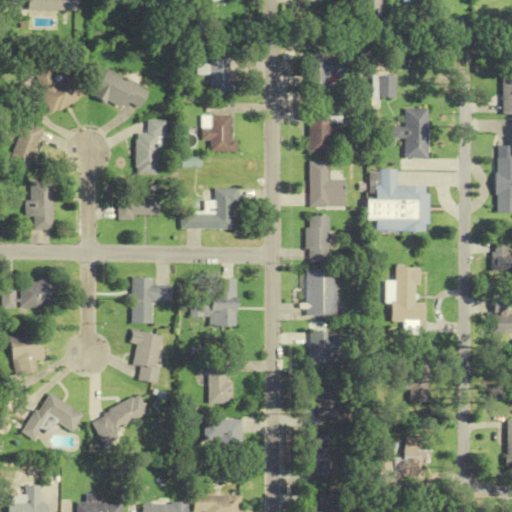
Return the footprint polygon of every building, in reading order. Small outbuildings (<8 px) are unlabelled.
[(364,0),(364,8),(381,8),(381,0),(364,0)] [(307,88),(328,88),(328,76),(344,76),(344,57),(307,57),(307,88)] [(211,58),(211,95),(240,95),(240,82),(232,82),(232,58),(211,58)] [(73,74),(84,95),(79,98),(79,99),(58,111),(58,110),(52,113),(40,93),(44,91),(35,76),(48,68),(57,83),(73,74)] [(109,69),(93,95),(106,103),(108,100),(120,107),(122,105),(127,108),(130,102),(141,108),(150,92),(140,86),(141,84),(127,77),(126,79),(109,69)] [(501,115),(511,114),(511,70),(501,71),(501,115)] [(394,76),(372,76),(372,97),(394,97),(394,76)] [(310,109),(310,153),(331,153),(331,139),(343,139),(343,124),(331,124),(331,109),(310,109)] [(427,109),(403,109),(403,127),(390,127),(389,139),(403,139),(402,158),(426,159),(427,109)] [(212,115),(212,128),(202,128),(202,140),(212,140),(212,152),(238,152),(238,140),(232,140),(232,115),(212,115)] [(138,174),(158,175),(159,136),(166,136),(167,120),(148,120),(148,133),(139,133),(139,140),(137,140),(136,167),(138,167),(138,174)] [(25,121),(44,129),(28,172),(8,164),(25,121)] [(511,158),(511,148),(511,145),(495,145),(493,211),(511,211),(511,158)] [(180,167),(199,167),(200,158),(181,158),(180,167)] [(309,162),(309,207),(345,207),(345,179),(329,179),(329,162),(309,162)] [(425,232),(425,186),(394,185),(394,170),(375,170),(375,200),(365,200),(365,220),(373,220),(373,232),(425,232)] [(54,181),(30,181),(30,200),(25,200),(25,216),(33,216),(33,230),(52,230),(53,218),(54,218),(54,181)] [(181,214),(181,229),(233,229),(233,204),(240,204),(240,188),(215,188),(215,214),(181,214)] [(132,216),(158,216),(158,189),(143,189),(143,197),(116,197),(116,220),(132,220),(132,216)] [(309,262),(329,262),(329,216),(309,216),(309,228),(305,228),(305,248),(309,248),(309,262)] [(490,272),(511,272),(511,252),(506,252),(506,242),(490,242),(490,272)] [(415,268),(389,268),(389,302),(389,322),(422,323),(422,302),(415,302),(415,268)] [(306,316),(337,316),(337,270),(306,269),(306,316)] [(55,276),(55,308),(19,308),(19,282),(37,282),(37,276),(55,276)] [(131,277),(153,278),(153,285),(171,285),(171,302),(152,301),(152,324),(131,323),(131,277)] [(234,279),(212,279),(212,297),(196,297),(196,326),(233,326),(234,279)] [(14,288),(0,288),(0,309),(14,309),(14,288)] [(490,333),(511,333),(511,313),(505,314),(505,300),(490,300),(490,333)] [(137,380),(156,384),(160,367),(156,367),(163,336),(132,330),(129,343),(137,344),(132,365),(140,366),(137,380)] [(8,337),(15,376),(38,372),(36,361),(45,359),(41,340),(39,340),(38,331),(8,337)] [(311,331),(310,362),(333,363),(333,356),(346,356),(346,337),(328,336),(328,331),(311,331)] [(209,359),(208,404),(232,405),(232,382),(226,382),(226,359),(209,359)] [(395,373),(395,389),(407,389),(407,403),(425,403),(425,373),(395,373)] [(304,400),(315,400),(315,417),(337,417),(337,386),(304,386),(304,400)] [(72,433),(84,415),(50,393),(31,422),(49,434),(56,423),(72,433)] [(139,396),(148,413),(99,439),(91,423),(104,416),(103,414),(108,411),(107,409),(132,396),(133,399),(139,396)] [(202,420),(202,441),(239,441),(239,420),(202,420)] [(331,450),(331,477),(317,477),(317,464),(307,464),(307,456),(311,456),(311,434),(327,434),(327,450),(331,450)] [(401,459),(380,458),(380,477),(425,478),(427,439),(402,438),(401,459)] [(45,502),(45,506),(48,506),(48,511),(8,511),(8,503),(24,503),(24,485),(40,486),(40,502),(45,502)] [(77,502),(76,511),(122,511),(123,503),(100,502),(101,494),(86,494),(86,502),(77,502)] [(340,494),(340,511),(306,511),(319,511),(319,494),(340,494)] [(193,496),(193,511),(242,511),(242,495),(193,496)] [(188,502),(187,511),(142,511),(143,504),(171,505),(171,502),(188,502)]
